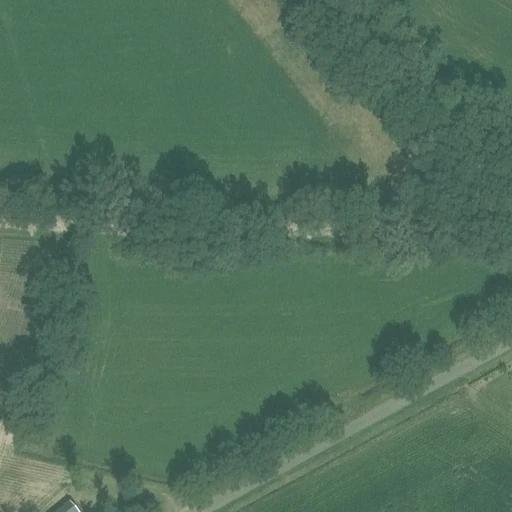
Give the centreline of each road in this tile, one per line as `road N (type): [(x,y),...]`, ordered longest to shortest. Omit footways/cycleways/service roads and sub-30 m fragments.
road 1 (unclassified): [(204,511),(511,342)]
road 2 (unclassified): [(511,202),(494,191),(339,0)]
